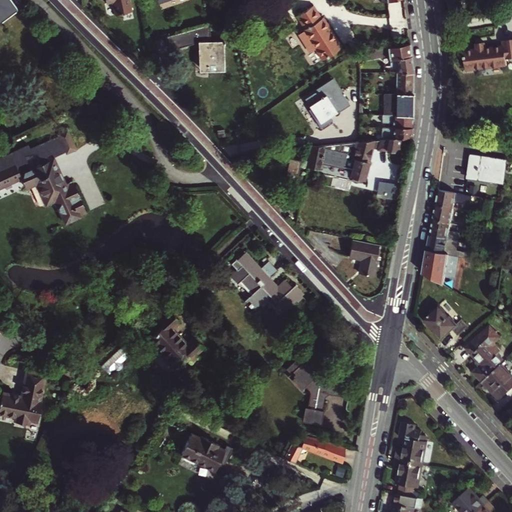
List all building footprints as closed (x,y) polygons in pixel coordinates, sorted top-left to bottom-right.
[(0,0),(0,17),(12,9),(5,0),(0,0)] [(106,0),(107,2),(110,1),(113,14),(130,11),(127,0),(106,0)] [(305,32),(303,33),(323,62),(342,49),(323,19),(321,21),(313,8),(296,19),(305,32)] [(193,44),(199,48),(200,72),(225,72),(225,42),(212,42),(206,26),(180,33),(184,46),(193,44)] [(180,33),(162,38),(168,51),(184,46),(180,33)] [(464,51),(466,71),(507,66),(506,59),(511,58),(511,39),(503,40),(504,46),(486,49),(485,43),(476,44),(477,50),(474,50),(472,49),(468,49),(467,51),(464,51)] [(390,63),(412,58),(410,45),(367,53),(368,60),(390,57),(390,63)] [(398,67),(398,74),(414,74),(412,58),(390,63),(390,67),(398,67)] [(398,74),(399,96),(415,95),(414,74),(398,74)] [(392,96),(392,118),(416,117),(415,95),(399,96),(392,96)] [(393,125),(393,129),(416,128),(416,127),(416,117),(392,118),(373,119),(374,126),(393,125)] [(416,128),(393,129),(392,133),(374,136),(374,141),(405,137),(412,138),(416,128)] [(68,222),(88,213),(74,181),(66,184),(54,156),(68,150),(62,136),(38,147),(45,164),(23,174),(28,187),(41,182),(50,203),(58,200),(68,222)] [(403,152),(405,137),(374,141),(357,143),(313,148),(308,168),(321,170),(322,165),(353,171),(352,177),(354,177),(353,182),(363,184),(364,179),(366,180),(373,149),(373,146),(379,147),(379,149),(403,152)] [(507,160),(473,155),(470,178),(502,184),(507,160)] [(291,184),(290,188),(285,187),(283,196),(287,197),(285,202),(293,203),(294,201),(301,202),(305,186),(296,184),(301,161),(290,159),(289,161),(281,160),(278,172),(288,174),(286,183),(291,184)] [(379,185),(376,201),(397,205),(401,189),(379,185)] [(452,208),(455,193),(438,190),(435,204),(452,208)] [(457,216),(458,209),(452,208),(435,204),(432,220),(449,223),(451,215),(457,216)] [(447,230),(449,223),(432,220),(429,234),(452,238),(456,239),(458,233),(447,230)] [(429,234),(426,249),(458,255),(470,258),(471,252),(450,249),(452,238),(429,234)] [(350,259),(365,262),(364,267),(362,267),(360,276),(374,279),(380,248),(353,242),(350,259)] [(458,255),(426,249),(422,273),(443,284),(445,276),(454,277),(458,255)] [(277,288),(269,279),(278,270),(269,260),(259,269),(247,256),(238,264),(240,266),(230,276),(236,283),(239,281),(251,293),(244,300),(252,309),(266,298),(272,306),(277,302),(285,310),(296,301),(297,303),(303,298),(299,294),(301,293),(295,286),(292,289),(285,281),(277,288)] [(456,324),(453,321),(454,320),(450,315),(449,316),(439,305),(424,318),(441,337),(451,328),(457,334),(467,325),(462,319),(456,324)] [(179,322),(170,313),(152,330),(155,333),(142,346),(167,373),(178,364),(184,371),(198,357),(196,354),(203,347),(194,338),(187,345),(172,328),(179,322)] [(473,371),(482,380),(500,363),(503,360),(489,345),(498,336),(489,326),(466,347),(476,359),(475,360),(480,365),(473,371)] [(104,367),(112,375),(120,368),(121,369),(124,369),(127,366),(127,363),(126,362),(133,354),(134,351),(128,346),(126,346),(104,367)] [(307,363),(298,354),(291,360),(293,362),(284,370),(289,375),(292,379),(289,381),(297,390),(302,386),(309,393),(307,410),(304,410),(302,424),(321,426),(323,412),(321,412),(324,392),(330,393),(330,396),(347,398),(349,383),(332,380),(331,385),(321,384),(315,377),(311,373),(316,367),(310,360),(307,363)] [(511,376),(500,363),(482,380),(499,399),(511,386),(511,376)] [(18,425),(32,428),(33,424),(42,426),(47,404),(45,404),(51,380),(34,375),(28,400),(7,394),(5,403),(4,403),(2,406),(4,406),(2,416),(19,420),(18,425)] [(326,395),(330,396),(330,393),(324,392),(321,412),(323,412),(326,395)] [(396,449),(394,460),(421,465),(426,440),(424,439),(425,434),(420,433),(421,429),(413,428),(414,422),(401,420),(399,435),(404,436),(401,451),(396,449)] [(199,442),(189,437),(179,458),(213,473),(222,452),(215,449),(216,447),(199,440),(199,442)] [(305,439),(303,448),(301,447),(300,449),(289,446),(282,458),(293,462),(298,454),(308,449),(342,461),(345,450),(338,448),(339,445),(305,439)] [(417,486),(421,465),(394,460),(393,466),(398,467),(395,482),(399,482),(397,494),(411,497),(413,485),(417,486)] [(460,511),(476,511),(488,501),(483,495),(479,499),(468,487),(463,492),(461,490),(449,500),(460,511)] [(412,511),(416,497),(411,497),(397,494),(395,502),(392,501),(389,511),(412,511)] [(488,501),(476,511),(490,511),(494,508),(488,501)]
